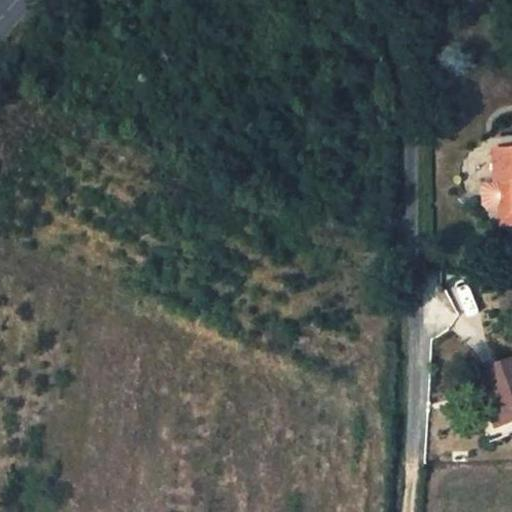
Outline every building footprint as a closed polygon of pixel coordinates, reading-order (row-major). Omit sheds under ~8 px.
[(461,191),(471,192),(472,158),(461,158),(461,191)] [(505,160),(472,158),(471,192),(470,216),(470,233),(511,234),(511,203),(503,203),(503,192),(505,160)] [(470,216),(471,192),(461,191),(459,191),(453,195),(453,210),(458,215),(470,216)] [(503,203),(511,203),(511,192),(503,192),(503,203)] [(511,382),(509,371),(470,383),(486,435),(511,427),(511,382)]
